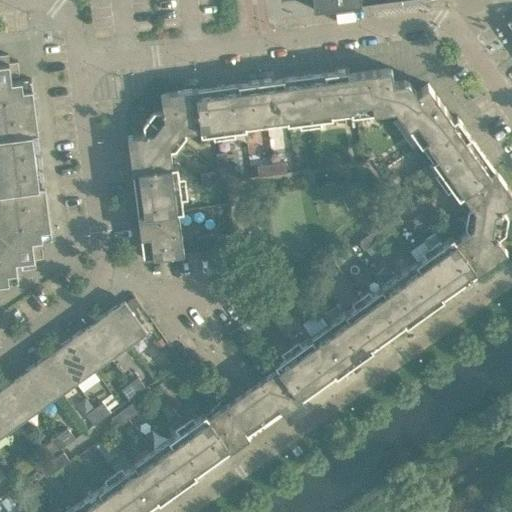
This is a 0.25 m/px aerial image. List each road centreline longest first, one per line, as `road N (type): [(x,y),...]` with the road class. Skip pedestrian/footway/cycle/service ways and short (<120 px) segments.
road 1 (residential): [(82,64),(448,14),(511,104)]
road 2 (residential): [(183,511),(511,277)]
road 3 (residential): [(0,354),(97,284),(103,256),(82,64)]
road 4 (unknown): [(103,256),(207,343)]
